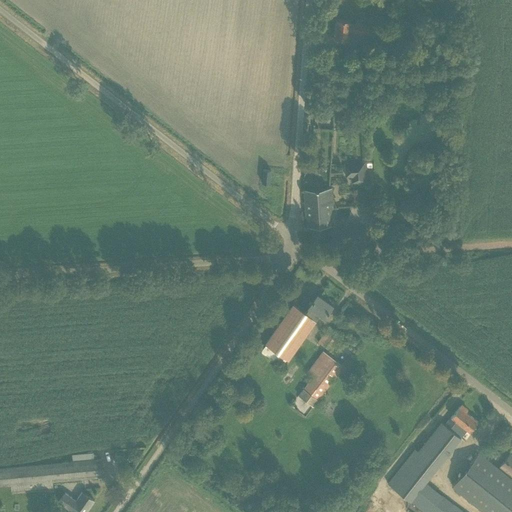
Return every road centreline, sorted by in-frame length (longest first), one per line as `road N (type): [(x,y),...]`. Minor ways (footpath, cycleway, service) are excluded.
road 1 (unclassified): [(290,253),(280,230),(0,10)]
road 2 (unclassified): [(116,511),(290,253)]
road 3 (unclassified): [(0,276),(290,253)]
road 4 (unclassified): [(511,412),(312,259),(290,253)]
road 5 (unclassified): [(290,253),(309,0)]
